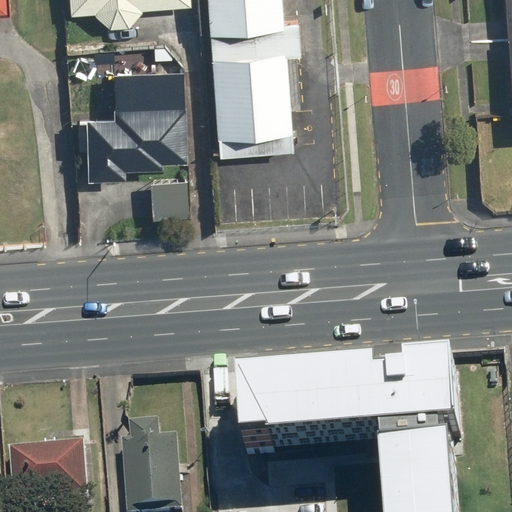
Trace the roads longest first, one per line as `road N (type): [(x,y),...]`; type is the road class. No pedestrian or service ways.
road 1 (primary): [(0,318),(418,281)]
road 2 (residential): [(418,281),(398,0)]
